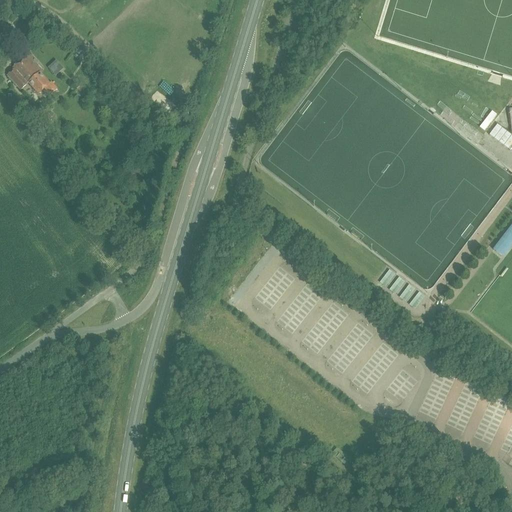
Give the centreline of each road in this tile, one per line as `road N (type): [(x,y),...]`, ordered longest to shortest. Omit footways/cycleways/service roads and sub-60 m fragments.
road 1 (primary): [(120,511),(145,369),(256,0)]
road 2 (unclassified): [(237,190),(239,208),(265,235),(423,361),(429,374),(413,410),(418,429),(489,461),(511,484)]
road 3 (unclassified): [(237,190),(295,0)]
